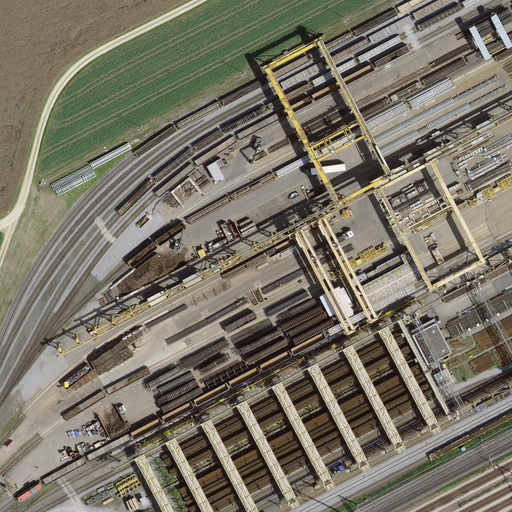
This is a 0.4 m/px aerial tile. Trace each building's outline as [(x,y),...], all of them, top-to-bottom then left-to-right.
[(443,153),(439,145),(422,154),(426,161),(443,153)] [(369,304),(369,305),(424,276),(410,249),(400,254),(404,262),(360,286),(364,295),(355,299),(358,310),(369,304)] [(391,265),(400,261),(397,255),(389,260),(391,265)] [(365,274),(368,279),(380,273),(377,267),(365,274)] [(357,284),(364,280),(362,276),(355,279),(357,284)] [(345,291),(332,298),(342,318),(355,311),(345,291)] [(427,364),(450,351),(435,322),(411,334),(427,364)]
